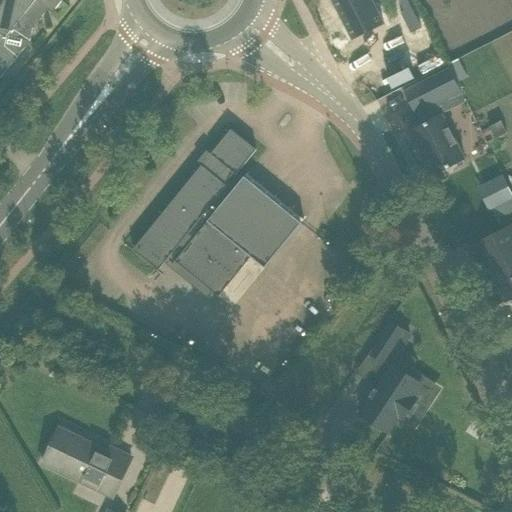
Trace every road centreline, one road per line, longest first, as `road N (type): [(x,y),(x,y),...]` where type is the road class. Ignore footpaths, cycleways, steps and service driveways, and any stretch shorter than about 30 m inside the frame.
road 1 (unclassified): [(511,416),(373,143),(304,76)]
road 2 (unclassified): [(414,511),(138,374)]
road 3 (tertiary): [(0,225),(95,102)]
